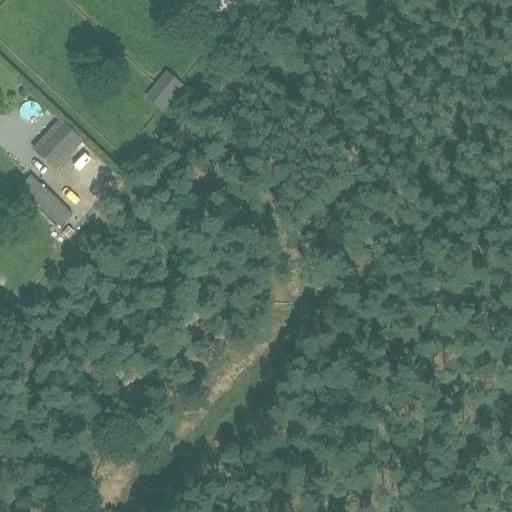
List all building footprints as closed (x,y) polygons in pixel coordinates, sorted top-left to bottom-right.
[(177,83),(164,72),(143,97),(156,108),(177,83)] [(58,119),(30,148),(55,171),(83,142),(58,119)] [(72,209),(82,198),(42,160),(31,171),(72,209)] [(29,173),(17,185),(31,198),(43,186),(29,173)] [(82,198),(94,193),(88,180),(76,185),(82,198)] [(31,198),(59,226),(71,214),(43,186),(31,198)] [(67,226),(62,232),(68,238),(73,231),(67,226)]
